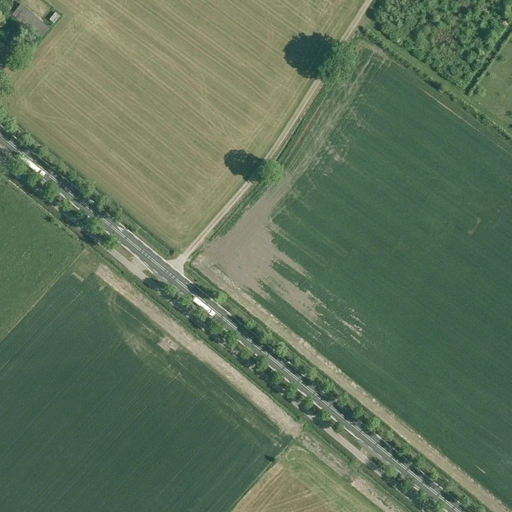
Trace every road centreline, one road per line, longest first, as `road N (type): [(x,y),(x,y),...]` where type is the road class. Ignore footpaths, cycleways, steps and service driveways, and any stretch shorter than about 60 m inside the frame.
road 1 (primary): [(457,511),(169,275)]
road 2 (unclassified): [(371,0),(260,170),(169,275)]
road 3 (primary): [(169,275),(0,136)]
